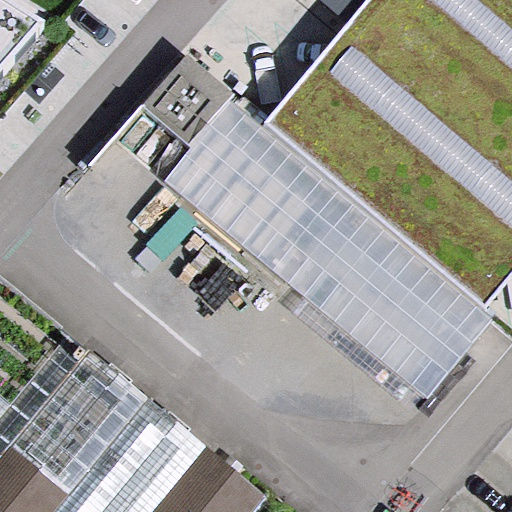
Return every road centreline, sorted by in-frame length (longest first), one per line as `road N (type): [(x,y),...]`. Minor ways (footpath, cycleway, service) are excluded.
road 1 (residential): [(0,212),(187,0)]
road 2 (residential): [(511,391),(411,511)]
